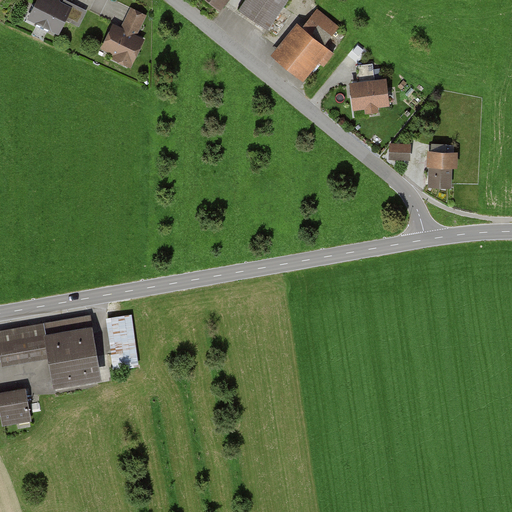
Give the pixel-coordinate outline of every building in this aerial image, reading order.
[(67,8),(49,0),(38,0),(31,16),(67,32),(73,20),(83,24),(89,10),(70,1),(67,8)] [(286,0),(243,0),(238,9),(266,29),(286,0)] [(339,26),(317,8),(303,25),(298,21),(272,52),(304,79),(331,48),(325,43),(339,26)] [(148,16),(133,9),(123,31),(115,27),(106,47),(122,54),(120,58),(136,65),(146,42),(138,38),(148,16)] [(375,76),(375,64),(358,64),(358,76),(375,76)] [(387,76),(351,80),(354,107),(390,103),(387,76)] [(411,143),(389,143),(389,157),(411,156),(411,143)] [(454,148),(430,148),(429,185),(454,185),(454,148)] [(134,353),(129,317),(104,321),(110,357),(134,353)] [(86,319),(0,334),(0,366),(42,359),(46,381),(96,372),(86,319)] [(24,392),(0,395),(0,425),(28,421),(24,392)]
